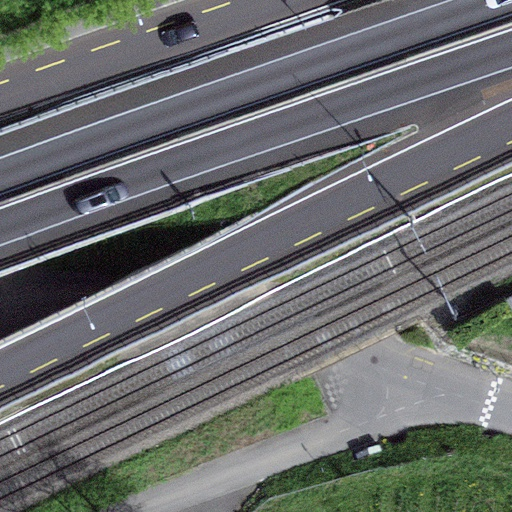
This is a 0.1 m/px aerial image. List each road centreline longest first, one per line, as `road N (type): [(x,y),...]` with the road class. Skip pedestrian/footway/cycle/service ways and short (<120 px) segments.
road 1 (primary): [(0,368),(511,124)]
road 2 (motorway): [(0,230),(511,50)]
road 3 (motorway): [(500,0),(0,171)]
road 4 (residential): [(0,322),(106,312),(245,326),(341,351),(415,386)]
road 5 (primary): [(297,0),(0,106)]
road 6 (residential): [(153,511),(338,431),(415,386)]
